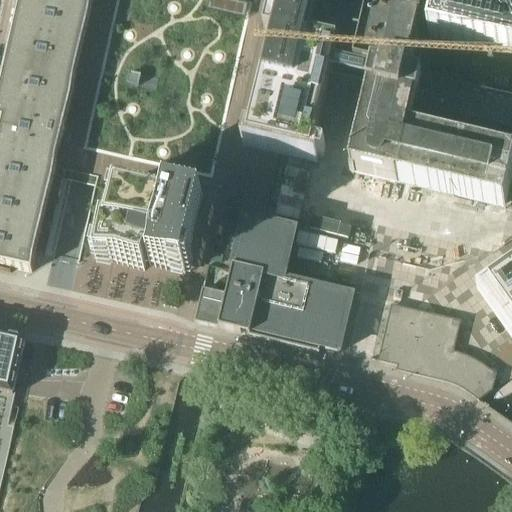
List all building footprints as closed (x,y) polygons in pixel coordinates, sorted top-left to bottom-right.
[(0,271),(11,274),(12,269),(32,274),(36,257),(93,0),(19,0),(0,88),(0,121),(2,122),(0,130),(0,271)] [(274,36),(249,143),(263,147),(313,159),(339,49),(310,42),(320,0),(273,0),(265,34),(274,36)] [(348,163),(347,168),(348,171),(353,173),(353,174),(504,210),(511,180),(511,107),(410,84),(419,40),(427,0),(363,0),(364,1),(371,3),(355,72),(374,77),(355,164),(350,162),(348,163)] [(427,0),(419,40),(438,44),(511,61),(511,19),(502,0),(427,0)] [(96,259),(95,260),(96,260),(96,261),(97,261),(97,260),(112,263),(112,264),(112,265),(113,265),(113,264),(117,265),(117,266),(118,266),(118,265),(123,266),(122,267),(123,267),(124,266),(128,267),(128,268),(129,268),(129,267),(133,268),(133,269),(134,270),(134,268),(144,271),(144,272),(145,272),(146,266),(156,268),(155,269),(156,269),(157,268),(161,269),(161,270),(162,269),(166,270),(166,271),(167,271),(167,270),(170,271),(171,271),(171,272),(172,273),(172,271),(172,272),(173,272),(184,274),(184,275),(185,276),(185,275),(186,275),(186,274),(185,274),(189,259),(190,259),(190,258),(189,258),(190,254),(191,254),(191,253),(190,253),(191,248),(192,249),(192,248),(191,247),(192,243),(193,243),(194,242),(192,242),(193,238),(195,238),(195,237),(194,237),(195,232),(196,233),(196,232),(195,232),(196,227),(197,227),(196,226),(197,222),(198,222),(198,221),(197,221),(198,217),(199,217),(199,216),(198,216),(199,211),(200,212),(201,211),(199,210),(200,206),(202,206),(202,205),(201,205),(202,201),(203,201),(203,200),(202,200),(202,199),(201,199),(201,200),(197,199),(197,198),(196,198),(196,199),(192,198),(192,197),(191,196),(191,198),(186,197),(187,196),(186,195),(185,196),(181,195),(181,194),(180,194),(180,196),(168,193),(168,191),(167,191),(165,203),(160,202),(161,201),(160,201),(159,202),(155,201),(155,200),(154,199),(154,201),(150,200),(150,198),(149,198),(149,199),(144,198),(145,197),(144,197),(143,198),(139,197),(139,196),(138,196),(138,197),(134,196),(134,195),(133,195),(133,196),(118,193),(118,191),(117,191),(117,192),(116,192),(116,193),(117,193),(115,205),(113,205),(113,206),(114,206),(113,210),(112,210),(112,211),(113,211),(112,216),(111,215),(111,216),(112,217),(111,221),(110,221),(110,222),(111,222),(110,226),(105,225),(103,225),(103,226),(104,226),(103,230),(102,230),(102,231),(103,231),(102,236),(101,235),(101,236),(102,237),(101,241),(100,241),(100,242),(101,242),(100,246),(99,246),(98,247),(99,247),(97,259),(96,259)] [(320,350),(339,354),(353,299),(284,282),(293,245),(296,233),(245,221),(227,297),(203,291),(201,297),(199,309),(195,325),(219,331),(319,355),(320,350)] [(216,238),(213,246),(220,247),(223,240),(216,238)] [(212,252),(210,261),(222,264),(224,255),(212,252)] [(511,268),(496,280),(479,292),(511,338),(511,268)] [(461,323),(424,314),(391,307),(386,328),(382,328),(379,340),(383,342),(378,363),(398,367),(397,372),(445,384),(455,387),(468,391),(482,399),(502,386),(493,374),(485,368),(482,366),(478,363),(473,361),(454,353),(461,323)] [(0,334),(0,491),(14,429),(8,428),(11,413),(15,395),(13,395),(14,393),(16,383),(17,378),(26,341),(0,334)]
